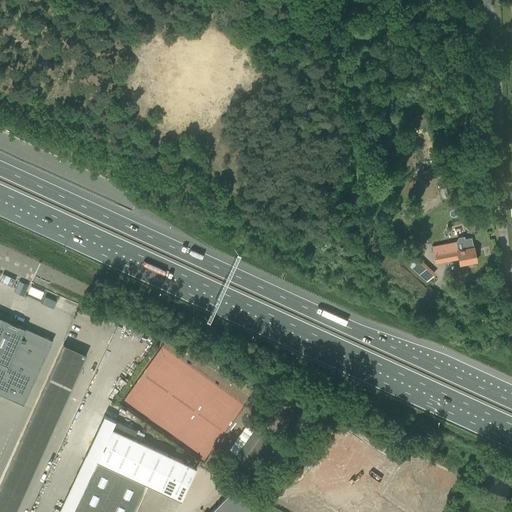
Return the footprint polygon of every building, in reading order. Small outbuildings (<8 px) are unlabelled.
[(363,233),(357,237),(361,243),(367,238),(363,233)] [(375,233),(370,236),(381,253),(387,249),(375,233)] [(458,249),(434,254),(435,264),(453,261),(458,259),(459,264),(477,260),(474,247),(471,237),(465,238),(464,236),(459,237),(456,241),(458,249)] [(412,254),(404,262),(426,283),(434,275),(412,254)] [(0,316),(0,394),(23,405),(53,340),(25,328),(2,317),(0,316)] [(64,343),(0,485),(0,511),(15,511),(86,353),(64,343)] [(111,428),(96,460),(123,473),(147,484),(181,500),(196,467),(149,445),(150,442),(143,439),(145,434),(115,420),(111,428)] [(235,455),(233,457),(249,469),(269,441),(270,439),(255,428),(254,428),(235,455)] [(104,511),(123,473),(96,460),(71,511),(104,511)] [(123,473),(104,511),(134,511),(147,484),(123,473)] [(260,511),(235,487),(210,511),(260,511)]
